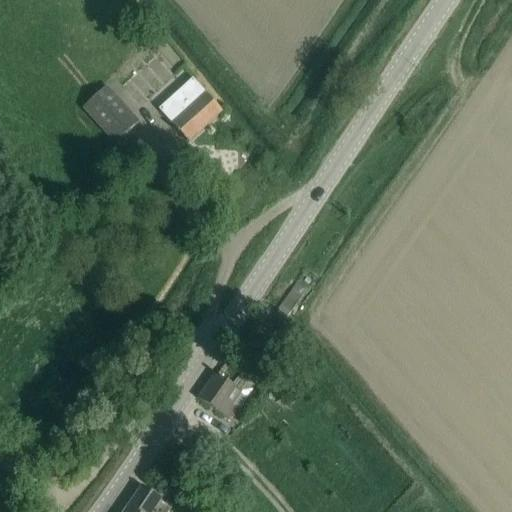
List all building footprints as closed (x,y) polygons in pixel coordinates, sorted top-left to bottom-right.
[(187,142),(221,111),(192,79),(158,109),(176,130),(175,131),(177,133),(178,132),(187,142)] [(112,143),(137,120),(107,86),(81,109),(112,143)] [(289,313),(301,297),(291,289),(274,313),(281,318),(286,311),(289,313)] [(287,365),(300,350),(302,347),(290,337),(296,331),(286,323),(274,337),(285,346),(277,356),(287,365)] [(214,374),(197,399),(228,420),(235,416),(252,390),(236,379),(231,386),(214,374)] [(158,463),(152,477),(165,483),(171,469),(158,463)] [(150,511),(159,500),(140,487),(123,511),(150,511)]
